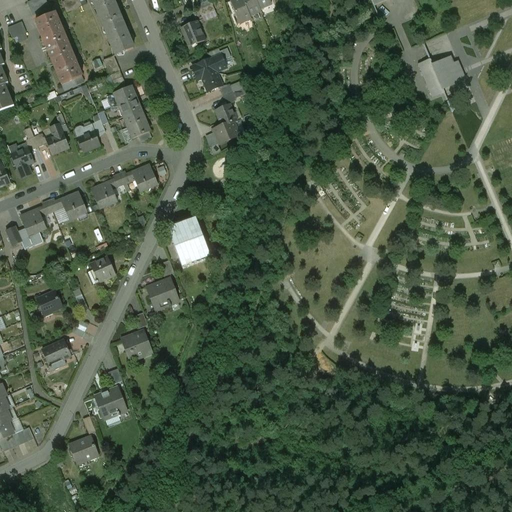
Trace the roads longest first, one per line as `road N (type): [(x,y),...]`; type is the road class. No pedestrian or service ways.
road 1 (residential): [(186,161),(53,447),(0,480)]
road 2 (residential): [(0,208),(131,154),(186,161)]
road 3 (residential): [(138,0),(193,132),(186,161)]
